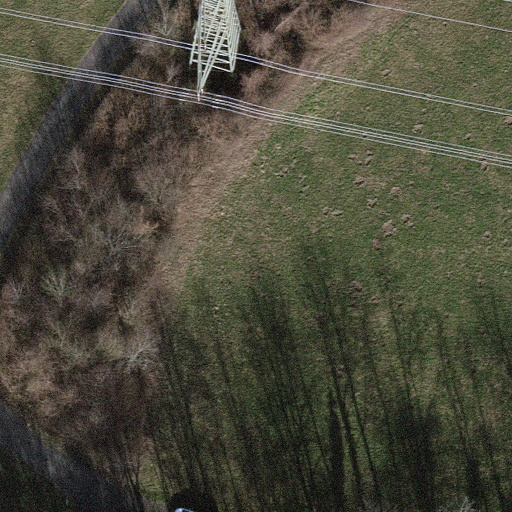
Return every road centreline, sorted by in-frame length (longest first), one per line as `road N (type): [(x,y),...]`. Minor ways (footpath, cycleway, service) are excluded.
road 1 (track): [(0,230),(100,60),(145,0)]
road 2 (track): [(147,511),(80,480),(0,419)]
